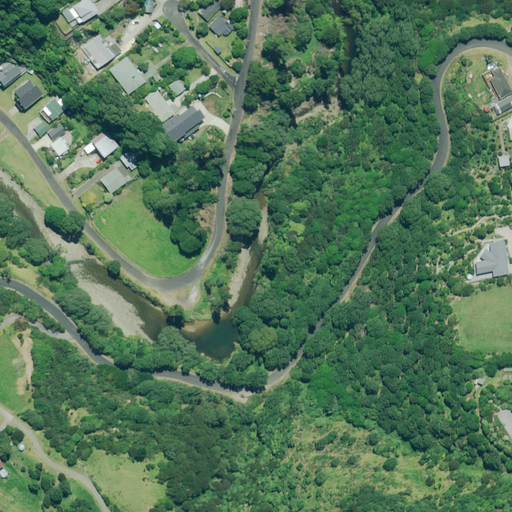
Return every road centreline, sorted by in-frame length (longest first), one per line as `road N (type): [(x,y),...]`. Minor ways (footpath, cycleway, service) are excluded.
road 1 (residential): [(0,282),(52,307),(116,368),(239,389),(268,381),(335,303),(393,206),(437,165),(444,138),(436,76),(448,54),(482,40),(511,50)]
road 2 (residential): [(241,92),(215,241),(197,271),(172,283),(140,275),(105,246),(0,115)]
